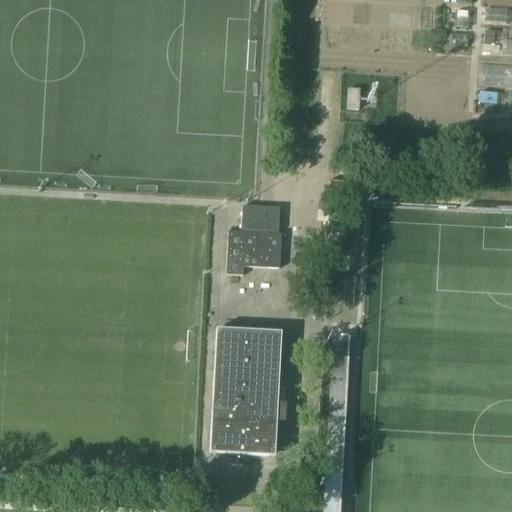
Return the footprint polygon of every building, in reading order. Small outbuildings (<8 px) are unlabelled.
[(348,91),(347,112),(358,112),(359,93),(359,92),(348,91)] [(297,208),(299,173),(285,173),(275,172),(273,207),(297,208)] [(279,271),(281,236),(228,233),(226,277),(243,278),(243,269),(279,271)] [(269,459),(276,335),(216,332),(209,456),(269,459)] [(320,511),(337,511),(348,343),(331,342),(320,511)]
